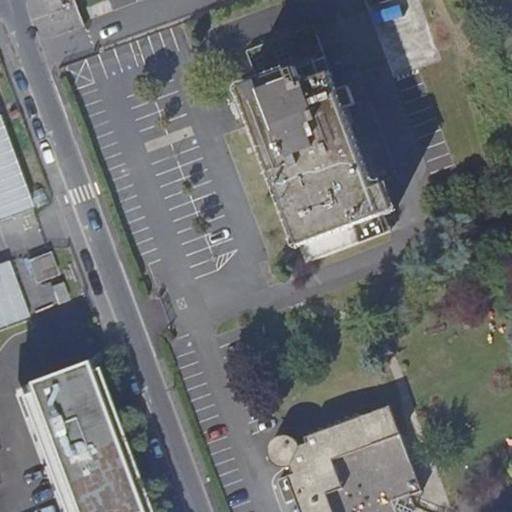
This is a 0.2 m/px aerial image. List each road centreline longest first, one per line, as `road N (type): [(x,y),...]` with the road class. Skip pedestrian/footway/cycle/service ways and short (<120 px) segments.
road 1 (residential): [(198,511),(13,0)]
road 2 (unknown): [(115,285),(0,361)]
